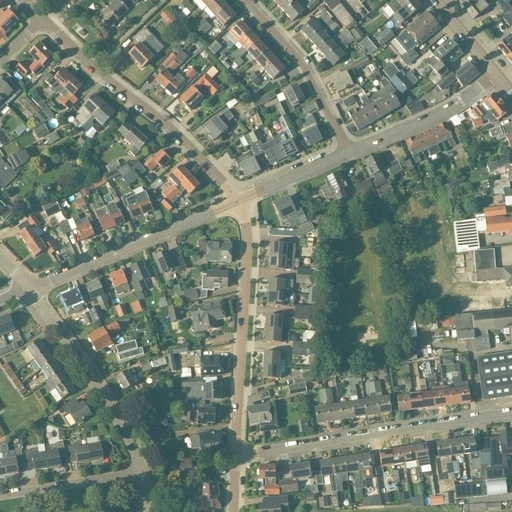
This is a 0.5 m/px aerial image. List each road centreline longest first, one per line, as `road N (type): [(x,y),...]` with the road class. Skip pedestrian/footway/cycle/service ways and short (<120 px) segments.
road 1 (residential): [(236,454),(511,412)]
road 2 (residential): [(234,202),(191,148),(42,22)]
road 3 (residential): [(236,454),(247,232),(234,202)]
road 4 (residential): [(29,289),(234,202)]
road 5 (residential): [(141,471),(29,289)]
road 6 (residential): [(347,155),(305,69),(243,0)]
road 7 (residential): [(347,155),(430,118),(494,72)]
road 8 (residential): [(0,496),(141,471)]
road 9 (residential): [(234,202),(347,155)]
